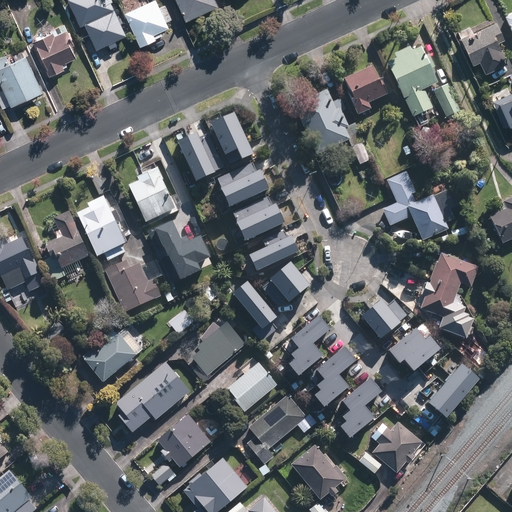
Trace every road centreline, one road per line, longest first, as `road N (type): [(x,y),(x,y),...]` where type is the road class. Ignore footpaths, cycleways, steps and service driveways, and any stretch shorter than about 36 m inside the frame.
road 1 (residential): [(249,63),(349,263),(327,303),(415,406)]
road 2 (residential): [(0,176),(249,63)]
road 3 (residential): [(0,351),(133,511)]
road 4 (residential): [(249,63),(383,0)]
